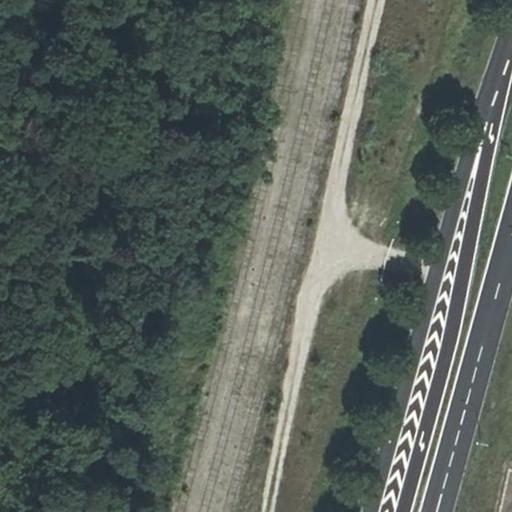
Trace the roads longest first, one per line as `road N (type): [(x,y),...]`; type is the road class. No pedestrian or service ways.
road 1 (secondary): [(511,45),(386,511)]
road 2 (secondary): [(435,511),(511,240)]
